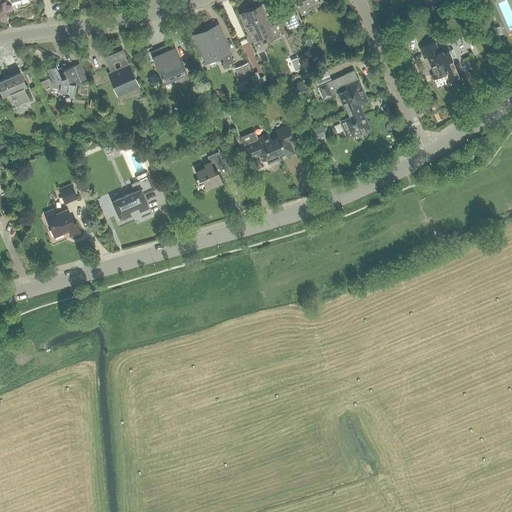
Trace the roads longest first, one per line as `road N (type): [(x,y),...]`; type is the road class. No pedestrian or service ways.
road 1 (tertiary): [(427,155),(332,203),(0,299)]
road 2 (residential): [(427,155),(358,0)]
road 3 (residential): [(0,41),(162,16)]
